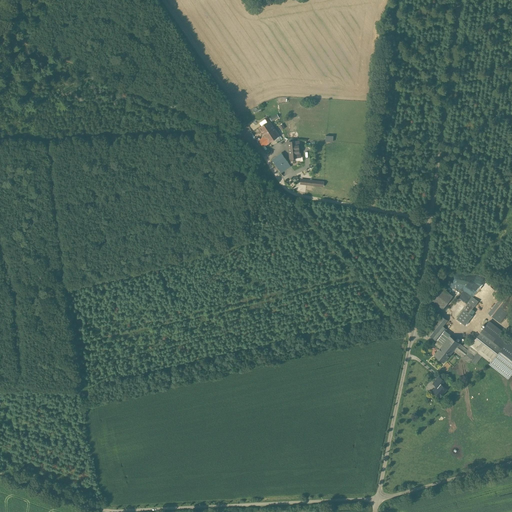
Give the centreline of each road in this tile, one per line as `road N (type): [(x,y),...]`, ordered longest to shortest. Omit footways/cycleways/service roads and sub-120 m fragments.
road 1 (residential): [(378,498),(113,510),(0,472)]
road 2 (residential): [(430,219),(378,498)]
road 3 (track): [(0,30),(222,128)]
road 4 (residential): [(459,0),(430,219)]
road 5 (track): [(157,0),(253,140),(222,128)]
road 6 (residential): [(430,219),(292,193),(264,153)]
road 7 (residential): [(511,462),(378,498)]
